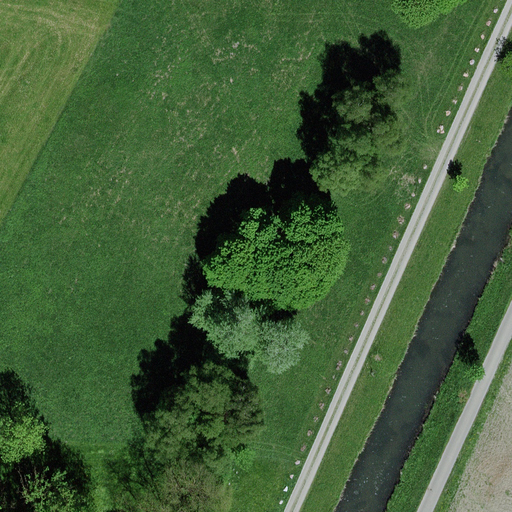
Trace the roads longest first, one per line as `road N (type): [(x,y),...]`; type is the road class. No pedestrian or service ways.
road 1 (track): [(511,12),(288,511)]
road 2 (unclassified): [(511,312),(424,511)]
